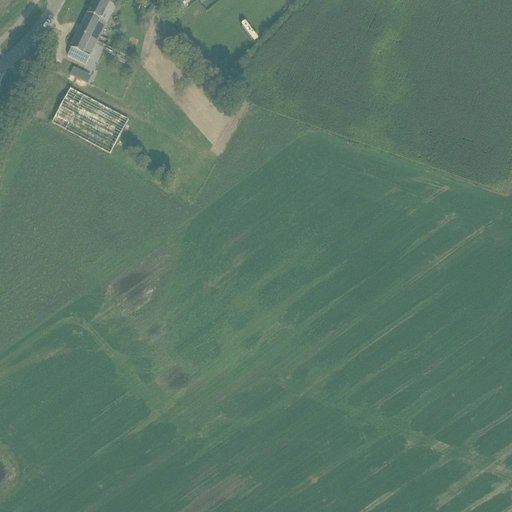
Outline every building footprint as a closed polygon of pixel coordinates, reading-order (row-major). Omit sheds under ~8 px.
[(107,23),(106,22),(110,14),(111,14),(115,7),(101,0),(94,0),(78,33),(97,43),(107,23)] [(85,66),(97,43),(77,33),(69,49),(79,54),(75,61),(85,66)] [(69,76),(78,80),(82,72),(73,68),(69,76)] [(136,99),(144,105),(155,91),(146,84),(136,99)] [(51,124),(53,125),(53,124),(110,154),(128,120),(70,89),(51,124)]
